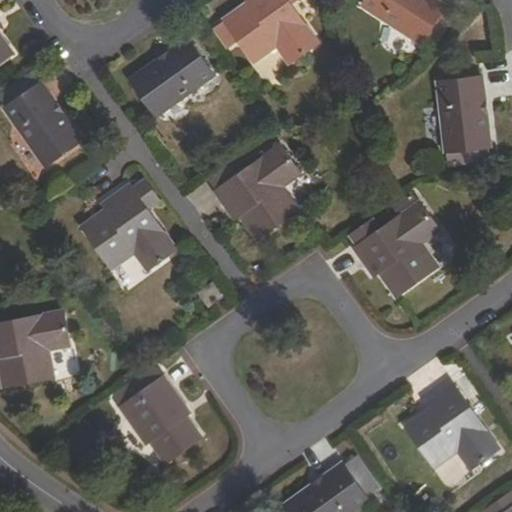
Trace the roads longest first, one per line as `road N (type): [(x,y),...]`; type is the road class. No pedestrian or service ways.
road 1 (residential): [(387,377),(331,294),(292,289),(227,335),(217,356),(222,380),(274,455)]
road 2 (residential): [(387,377),(511,287)]
road 3 (residential): [(155,4),(133,33),(99,44),(63,32),(40,0)]
road 4 (residential): [(274,455),(387,377)]
